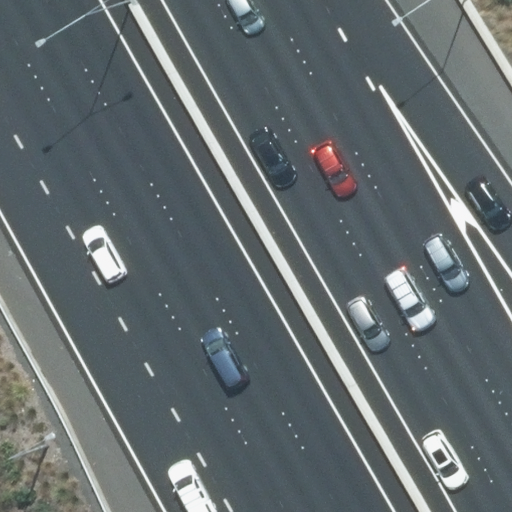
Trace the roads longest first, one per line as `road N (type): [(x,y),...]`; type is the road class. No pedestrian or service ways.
road 1 (motorway): [(298,502),(12,0)]
road 2 (motorway): [(293,0),(511,383)]
road 3 (motorway): [(358,0),(511,240)]
